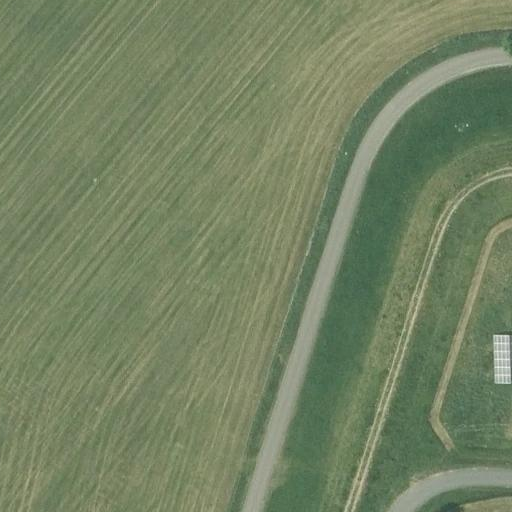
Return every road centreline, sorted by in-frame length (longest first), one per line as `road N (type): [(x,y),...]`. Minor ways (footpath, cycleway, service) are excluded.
road 1 (unclassified): [(247,511),(356,177),(385,116),(432,75),(511,57)]
road 2 (track): [(347,511),(441,225),(466,192),(511,173)]
road 3 (unclassified): [(397,511),(435,483),(511,479)]
